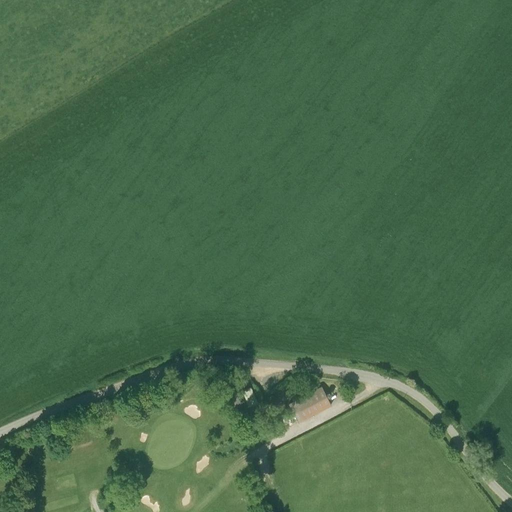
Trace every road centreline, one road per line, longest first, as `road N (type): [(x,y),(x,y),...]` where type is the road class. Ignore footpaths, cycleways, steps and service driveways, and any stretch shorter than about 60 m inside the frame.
road 1 (unclassified): [(511,503),(422,398),(400,383),(347,372),(210,358),(170,365),(0,431)]
road 2 (track): [(382,378),(255,453),(197,511)]
